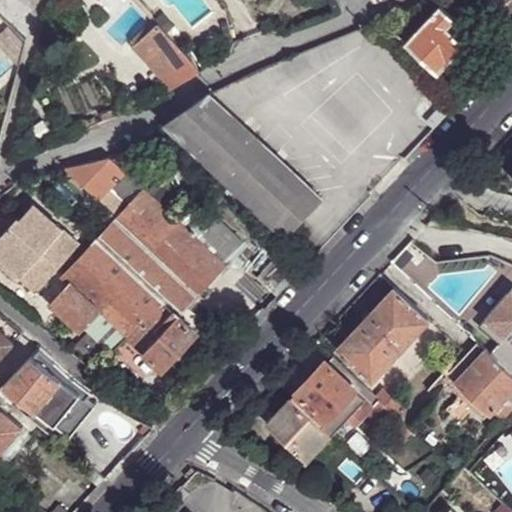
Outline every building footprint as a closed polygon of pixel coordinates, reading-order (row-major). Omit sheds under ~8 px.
[(464,0),(476,11),(488,1),(486,0),(464,0)] [(418,27),(407,39),(404,42),(442,76),(470,45),(448,26),(455,18),(440,4),(436,8),(430,14),(418,27)] [(430,14),(436,8),(431,4),(426,10),(430,14)] [(66,27),(47,17),(43,32),(60,39),(66,27)] [(396,29),(407,39),(418,27),(407,17),(396,29)] [(0,45),(20,65),(27,40),(10,24),(0,34),(0,45)] [(193,59),(160,24),(135,47),(173,87),(200,70),(193,59)] [(211,91),(168,122),(287,235),(323,197),(211,91)] [(104,112),(107,120),(117,116),(114,108),(104,112)] [(127,170),(111,155),(65,166),(99,199),(110,187),(127,170)] [(118,216),(129,204),(110,187),(99,199),(118,216)] [(198,239),(144,188),(129,204),(118,216),(114,221),(107,229),(99,239),(64,277),(71,283),(52,304),(82,331),(85,328),(113,353),(129,337),(153,313),(168,327),(180,315),(226,265),(222,261),(198,239)] [(31,263),(47,278),(80,242),(34,201),(20,218),(18,215),(10,225),(0,215),(0,252),(22,272),(31,263)] [(107,229),(114,221),(107,215),(100,223),(107,229)] [(198,239),(222,261),(241,241),(217,220),(198,239)] [(0,263),(17,278),(22,272),(0,252),(0,263)] [(260,277),(278,294),(302,269),(284,252),(260,277)] [(39,287),(47,278),(31,263),(22,272),(39,287)] [(428,318),(393,284),(336,345),(354,363),(371,378),(428,318)] [(511,293),(509,290),(478,324),(498,342),(489,351),(511,371),(511,293)] [(153,313),(129,337),(145,352),(168,327),(153,313)] [(198,331),(180,315),(168,327),(145,352),(163,368),(198,331)] [(0,331),(0,359),(14,344),(0,331)] [(476,343),(460,360),(467,366),(483,349),(476,343)] [(60,364),(41,347),(20,368),(18,371),(2,387),(0,388),(0,394),(5,399),(10,404),(16,395),(69,437),(95,404),(87,398),(92,392),(82,384),(84,382),(68,371),(60,364)] [(467,366),(454,380),(488,412),(490,414),(492,412),(511,390),(511,374),(484,348),(483,349),(467,366)] [(465,353),(462,350),(452,361),(453,362),(455,363),(465,353)] [(375,397),(333,357),(328,362),(356,389),(365,398),(345,421),(348,423),(352,419),(357,425),(368,412),(401,443),(413,433),(408,427),(390,411),(375,397)] [(0,388),(2,387),(18,371),(20,368),(12,360),(0,372),(0,388)] [(326,360),(297,390),(329,419),(356,389),(328,362),(326,360)] [(460,360),(456,364),(461,369),(453,378),(454,380),(467,366),(460,360)] [(428,390),(435,397),(453,378),(461,369),(456,364),(455,363),(453,362),(428,390)] [(488,412),(454,380),(450,384),(484,417),(488,412)] [(329,419),(322,425),(326,429),(329,425),(335,430),(345,421),(365,398),(356,389),(329,419)] [(297,390),(292,397),(322,425),(329,419),(297,390)] [(382,390),(375,397),(390,411),(397,404),(382,390)] [(511,408),(511,390),(492,412),(502,420),(511,408)] [(322,425),(292,397),(266,425),(306,462),(332,434),(326,429),(322,425)] [(0,451),(24,425),(0,405),(0,451)] [(152,425),(145,421),(138,428),(146,436),(153,429),(154,427),(152,425)] [(24,425),(0,451),(0,461),(4,464),(34,433),(24,425)] [(326,429),(332,434),(335,430),(329,425),(326,429)] [(229,444),(242,450),(251,440),(237,427),(227,437),(229,444)] [(100,486),(106,480),(93,469),(89,474),(93,477),(92,478),(100,486)] [(180,487),(171,498),(181,507),(190,497),(180,487)] [(511,511),(511,510),(503,502),(495,510),(497,511),(511,511)]
